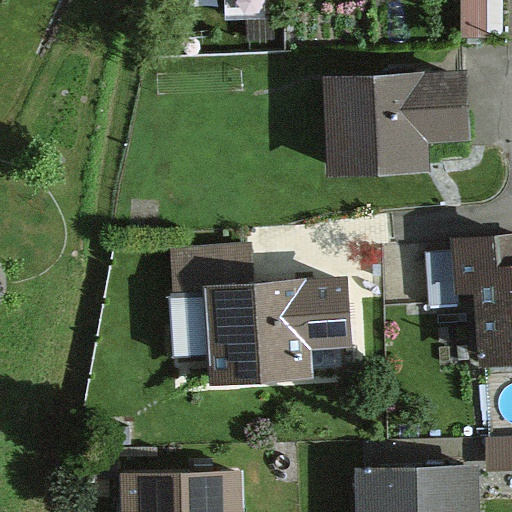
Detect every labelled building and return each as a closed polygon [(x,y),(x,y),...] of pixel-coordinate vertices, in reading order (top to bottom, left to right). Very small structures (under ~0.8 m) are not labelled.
[(482,71),(343,72),(344,172),(448,172),(448,136),(483,136),(482,71)] [(511,242),(469,245),(473,303),(503,301),(506,362),(511,362),(511,242)] [(251,245),(170,250),(173,298),(203,296),(209,395),(314,389),(312,358),(353,355),(348,284),(254,290),(251,245)] [(492,511),(489,459),(374,466),(376,511),(492,511)] [(259,511),(257,469),(143,474),(144,511),(259,511)]
